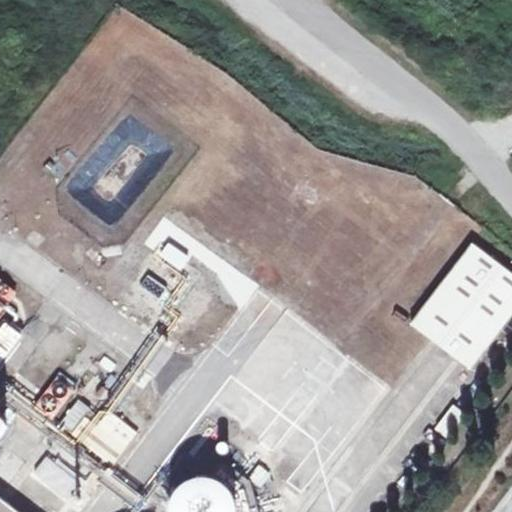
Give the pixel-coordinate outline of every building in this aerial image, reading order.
[(126,185),(108,171),(125,150),(141,163),(159,140),(128,115),(66,193),(112,229),(130,207),(117,196),(126,185)] [(511,274),(472,245),(411,325),(472,372),(511,319),(511,274)] [(6,324),(0,332),(0,347),(9,355),(23,337),(6,324)] [(86,380),(99,361),(77,346),(64,365),(86,380)] [(0,347),(0,366),(9,355),(0,347)] [(110,466),(138,433),(108,407),(99,418),(78,400),(58,423),(110,466)] [(0,443),(10,417),(0,413),(0,443)] [(236,511),(235,506),(233,500),(230,495),(225,490),(220,487),(214,484),(207,483),(201,483),(194,484),(188,486),(183,490),(178,494),(175,500),(172,506),(170,511),(236,511)] [(17,511),(0,498),(0,511),(17,511)]
